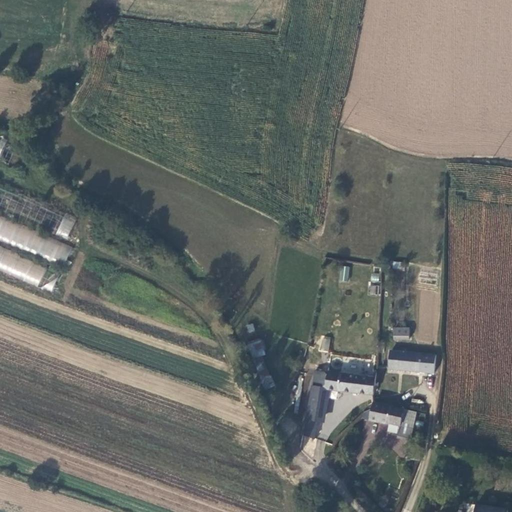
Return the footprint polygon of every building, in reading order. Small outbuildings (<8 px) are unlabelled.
[(56,234),(67,238),(76,217),(65,212),(56,234)] [(0,239),(66,262),(73,243),(0,217),(0,239)] [(0,270),(38,286),(47,266),(0,246),(0,270)] [(348,282),(349,266),(340,265),(338,281),(348,282)] [(370,273),(371,282),(379,281),(379,273),(370,273)] [(370,293),(379,294),(379,285),(370,285),(370,293)] [(410,327),(394,327),(394,339),(410,339),(410,327)] [(319,350),(328,352),(332,337),(323,334),(319,350)] [(274,386),(263,356),(266,354),(261,339),(247,344),(263,390),(274,386)] [(389,369),(435,374),(437,354),(390,349),(389,369)] [(330,390),(373,396),(375,377),(324,370),(324,372),(315,371),(305,420),(307,420),(318,422),(325,424),(330,390)] [(394,407),(394,405),(373,401),(372,409),(365,412),(363,419),(389,425),(390,423),(402,426),(405,409),(394,407)] [(412,439),(418,411),(405,409),(402,426),(400,437),(412,439)] [(316,439),(318,422),(307,420),(303,435),(316,439)]
